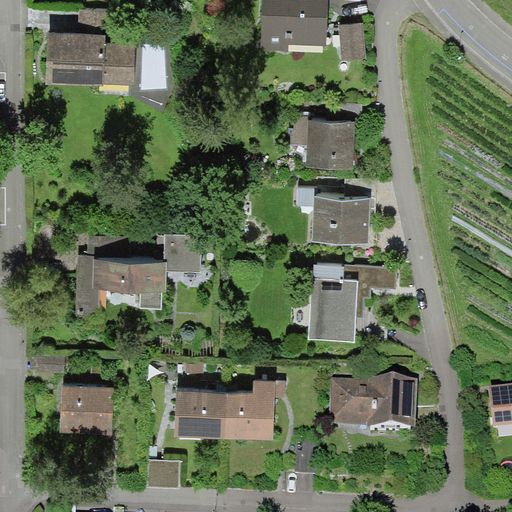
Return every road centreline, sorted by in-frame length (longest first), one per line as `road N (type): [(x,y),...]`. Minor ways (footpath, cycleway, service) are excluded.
road 1 (residential): [(14,491),(422,507),(446,496),(457,468),(452,401),(391,92),(386,35),(396,0)]
road 2 (residential): [(14,491),(13,0)]
